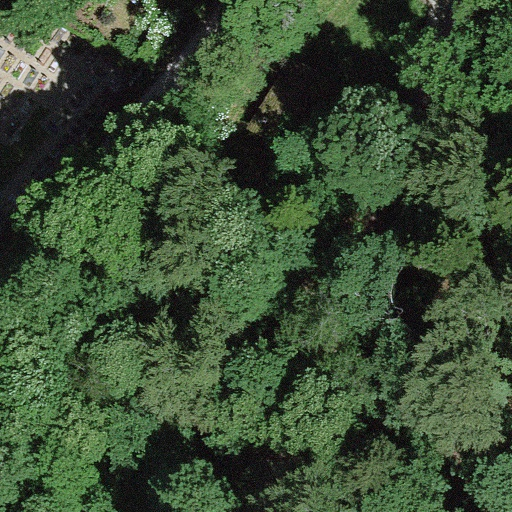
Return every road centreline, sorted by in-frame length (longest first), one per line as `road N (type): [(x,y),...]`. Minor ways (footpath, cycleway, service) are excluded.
road 1 (track): [(439,0),(318,374),(257,511)]
road 2 (track): [(169,106),(0,275)]
road 3 (track): [(0,254),(169,106)]
road 4 (track): [(255,0),(169,106)]
